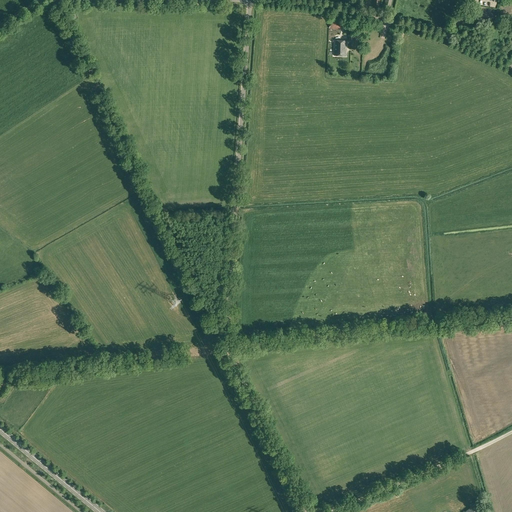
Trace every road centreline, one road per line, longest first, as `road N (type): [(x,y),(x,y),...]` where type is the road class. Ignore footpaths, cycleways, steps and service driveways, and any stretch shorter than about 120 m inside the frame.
road 1 (unclassified): [(306,511),(229,346),(249,0)]
road 2 (track): [(511,315),(0,376)]
road 3 (unclassified): [(511,67),(376,15),(249,0)]
road 4 (track): [(328,511),(511,430)]
road 5 (primary): [(100,511),(0,429)]
